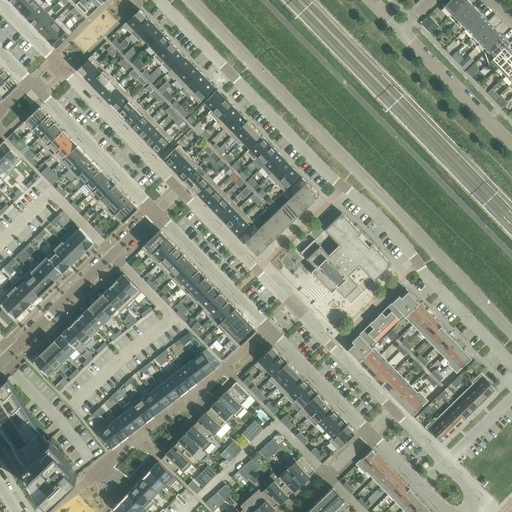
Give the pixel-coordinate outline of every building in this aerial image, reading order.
[(17,0),(13,4),(20,11),(31,0),(17,0)] [(31,0),(20,11),(27,19),(41,6),(44,3),(44,2),(41,0),(31,0)] [(448,10),(451,14),(465,0),(450,0),(442,9),(445,12),(448,10)] [(459,21),(475,5),(474,5),(473,7),(466,0),(465,0),(451,14),(459,21)] [(456,24),(463,31),(466,28),(482,13),(481,13),(480,14),(473,7),(475,6),(475,5),(459,21),(456,24)] [(41,6),(27,19),(34,26),(48,13),(41,6)] [(74,7),(71,11),(75,15),(79,12),(74,7)] [(139,9),(123,25),(131,33),(147,17),(139,9)] [(79,12),(75,15),(79,20),(83,16),(79,12)] [(48,13),(34,26),(42,33),(55,20),(54,20),(48,13)] [(473,36),(489,20),(487,21),(480,14),(482,13),(466,28),(473,36)] [(55,20),(42,33),(49,41),(65,24),(58,17),(54,20),(55,20)] [(147,17),(131,33),(139,41),(142,38),(155,25),(147,17)] [(480,43),(496,27),(494,29),(488,22),(489,20),(473,36),(480,43)] [(65,24),(49,41),(56,48),(69,35),(73,32),(65,24)] [(162,33),(155,25),(142,38),(149,45),(162,33)] [(487,50),(503,35),(501,36),(495,29),(496,28),(496,27),(480,43),(487,50)] [(162,33),(149,45),(157,53),(170,41),(162,33)] [(492,61),(506,47),(511,42),(510,42),(509,43),(507,41),(507,39),(503,35),(487,50),(484,53),(492,61)] [(115,39),(112,42),(117,47),(120,44),(115,39)] [(157,53),(154,56),(161,64),(165,61),(177,48),(170,41),(157,53)] [(498,68),(511,54),(511,52),(506,47),(492,61),(489,63),(489,64),(492,61),(498,68)] [(168,71),(169,72),(185,56),(177,48),(165,61),(172,68),(168,71)] [(128,51),(124,55),(128,59),(133,55),(128,51)] [(505,75),(511,68),(511,54),(498,68),(505,75)] [(92,55),(77,70),(84,77),(99,63),(92,55)] [(185,56),(169,72),(176,80),(192,64),(185,56)] [(136,59),(132,63),(139,70),(143,67),(136,59)] [(84,77),(91,84),(106,69),(99,63),(84,77)] [(176,80),(184,87),(200,72),(192,64),(176,80)] [(3,68),(0,70),(0,85),(11,76),(3,68)] [(112,76),(106,69),(91,84),(97,91),(112,76)] [(208,79),(200,72),(184,87),(191,95),(208,79)] [(150,75),(147,78),(151,83),(156,79),(151,74),(150,75)] [(11,76),(0,85),(0,94),(4,98),(19,84),(11,76)] [(112,76),(97,91),(104,98),(119,83),(112,76)] [(140,76),(137,79),(144,86),(147,83),(140,76)] [(208,79),(191,95),(199,103),(215,88),(208,79)] [(126,90),(119,83),(104,98),(111,105),(126,90)] [(162,85),(158,89),(162,94),(165,90),(166,89),(162,85)] [(212,109),(212,110),(225,97),(217,89),(204,102),(212,109)] [(126,90),(111,105),(118,112),(132,97),(126,90)] [(139,104),(132,97),(118,112),(124,118),(139,104)] [(208,113),(216,121),(232,105),(225,97),(212,110),(212,109),(208,113)] [(176,101),(172,104),(177,109),(180,106),(176,101)] [(124,118),(131,125),(146,111),(139,104),(124,118)] [(224,129),(240,113),(232,105),(216,121),(224,129)] [(40,106),(23,122),(31,130),(48,114),(40,106)] [(183,109),(180,113),(185,117),(188,114),(183,109)] [(153,118),(146,111),(131,125),(138,132),(153,118)] [(240,113),(224,129),(231,137),(248,121),(240,113)] [(48,114),(31,130),(38,138),(37,139),(37,140),(55,122),(50,116),(48,114)] [(186,119),(191,124),(194,120),(190,116),(186,119)] [(153,118),(138,132),(144,139),(159,125),(153,118)] [(180,118),(175,123),(178,127),(184,121),(182,120),(180,118)] [(231,137),(239,145),(243,141),(242,141),(255,129),(248,121),(231,137)] [(55,122),(37,140),(44,148),(63,130),(59,126),(55,122)] [(166,131),(159,125),(144,139),(151,146),(166,131)] [(202,126),(198,131),(202,135),(202,134),(206,130),(202,126)] [(243,141),(250,149),(263,136),(255,129),(242,141),(243,141)] [(63,130),(44,148),(52,155),(70,138),(70,137),(63,130)] [(206,130),(202,134),(207,139),(211,135),(206,130)] [(173,139),(166,131),(151,146),(158,153),(173,139)] [(250,149),(246,152),(254,160),(257,156),(270,144),(263,136),(250,149)] [(70,138),(52,155),(60,163),(78,145),(73,140),(70,138)] [(200,138),(195,143),(199,147),(204,142),(200,138)] [(212,140),(209,143),(210,143),(215,149),(218,146),(212,140)] [(4,141),(0,144),(0,150),(15,166),(22,159),(4,141)] [(257,156),(254,160),(261,168),(265,164),(278,152),(270,144),(257,156)] [(78,145),(60,163),(62,162),(69,169),(85,153),(80,147),(78,145)] [(171,167),(186,152),(179,145),(164,159),(171,167)] [(207,145),(203,149),(210,156),(214,152),(207,145)] [(0,150),(0,164),(4,169),(11,163),(14,166),(15,166),(0,150)] [(223,150),(219,153),(224,158),(228,155),(223,150)] [(171,167),(178,173),(193,159),(186,152),(171,167)] [(214,152),(210,156),(216,163),(217,162),(220,159),(214,152)] [(265,164),(261,168),(268,175),(272,171),(272,172),(285,159),(278,152),(265,164)] [(85,153),(69,169),(76,177),(93,161),(85,153)] [(228,155),(224,158),(228,163),(233,158),(229,154),(228,155)] [(199,166),(193,159),(178,173),(184,180),(199,166)] [(268,175),(276,183),(292,167),(285,159),(272,172),(272,171),(268,175)] [(93,161),(76,177),(84,185),(100,169),(93,161)] [(206,173),(199,166),(184,180),(191,187),(206,173)] [(292,167),(276,183),(284,191),(301,175),(292,167)] [(100,169),(84,185),(91,192),(89,194),(90,194),(108,176),(103,172),(100,169)] [(243,170),(239,174),(245,180),(249,176),(243,170)] [(213,180),(206,173),(191,187),(198,194),(213,180)] [(236,175),(232,178),(237,183),(240,179),(236,175)] [(108,176),(90,194),(97,202),(115,184),(108,176)] [(250,178),(247,181),(247,182),(249,184),(254,189),(258,186),(250,178)] [(204,201),(219,187),(213,180),(198,194),(204,201)] [(320,195),(307,182),(304,185),(301,188),(300,188),(298,190),(295,193),(293,195),(306,209),(313,201),(311,199),(317,194),(319,196),(320,195)] [(115,184),(97,202),(105,210),(123,192),(119,188),(115,184)] [(247,186),(242,191),(247,195),(252,191),(247,186)] [(211,208),(226,194),(219,187),(204,201),(211,208)] [(123,192),(105,210),(112,217),(130,200),(123,192)] [(233,200),(226,194),(211,208),(218,215),(233,200)] [(299,215),(306,209),(293,195),(293,196),(286,202),(299,215)] [(130,200),(112,217),(112,218),(116,214),(123,222),(138,208),(130,200)] [(218,215),(224,222),(239,207),(233,200),(218,215)] [(279,209),(292,222),(299,215),(286,202),(281,207),(279,209)] [(224,222),(231,229),(246,214),(239,207),(224,222)] [(272,216),(285,229),(292,222),(279,209),(278,210),(272,216)] [(391,264),(379,251),(342,213),(325,229),(339,244),(329,255),(314,239),(301,252),(316,267),(311,272),(312,272),(311,273),(312,274),(313,273),(316,276),(315,277),(316,278),(317,277),(319,280),(319,281),(319,282),(320,281),(323,284),(322,284),(323,285),(324,284),(326,287),(326,288),(327,289),(327,288),(332,293),(336,288),(351,303),(364,291),(349,275),(360,265),(374,280),(391,264)] [(253,221),(246,214),(231,229),(238,236),(253,221)] [(278,236),(285,229),(272,216),(265,222),(278,236)] [(258,229),(271,243),(278,236),(265,222),(258,229)] [(86,250),(94,243),(80,228),(72,235),(69,232),(68,232),(86,250)] [(264,250),(271,243),(258,229),(256,231),(253,234),(251,236),(250,237),(248,239),(244,242),(257,256),(258,255),(256,253),(262,247),(264,250)] [(150,256),(168,238),(160,230),(142,248),(150,256)] [(86,250),(68,232),(61,240),(78,258),(86,250)] [(176,246),(168,238),(150,256),(157,264),(176,246)] [(53,247),(70,265),(78,258),(61,240),(53,247)] [(165,272),(183,254),(176,246),(157,264),(165,272)] [(45,255),(63,273),(70,265),(53,247),(45,255)] [(172,279),(191,262),(183,254),(165,272),(172,279)] [(63,273),(45,255),(46,257),(39,264),(38,262),(37,262),(55,280),(63,273)] [(55,280),(37,262),(29,270),(47,288),(55,280)] [(180,287),(198,269),(191,262),(172,279),(180,287)] [(187,295),(206,277),(198,269),(180,287),(187,295)] [(22,277),(39,296),(47,288),(29,270),(22,277)] [(117,281),(135,299),(142,292),(124,274),(117,281)] [(14,285),(32,303),(39,296),(22,277),(21,277),(24,281),(17,288),(14,285)] [(195,303),(213,285),(206,277),(187,295),(195,303)] [(135,299),(117,281),(110,287),(128,305),(135,299)] [(6,292),(24,311),(32,303),(14,285),(6,292)] [(202,310),(221,293),(213,285),(195,303),(197,301),(204,308),(202,310)] [(103,294),(121,312),(128,305),(110,287),(103,294)] [(406,317),(420,303),(408,291),(402,297),(400,295),(388,306),(400,319),(404,314),(405,315),(404,315),(406,317)] [(24,311),(6,292),(0,298),(0,301),(16,318),(24,311)] [(210,318),(228,300),(221,293),(202,310),(210,318)] [(121,312),(103,294),(96,301),(112,317),(111,315),(117,309),(120,312),(121,312)] [(217,326),(236,308),(228,300),(210,318),(214,315),(220,322),(217,326)] [(112,317),(96,301),(89,307),(105,324),(112,317)] [(413,324),(427,311),(420,303),(406,317),(413,324)] [(396,326),(399,322),(398,321),(400,319),(388,306),(382,312),(381,312),(379,314),(372,321),(369,323),(369,324),(364,329),(376,342),(378,340),(379,341),(381,340),(384,338),(386,336),(388,335),(390,333),(391,331),(394,329),(396,326)] [(82,314),(98,330),(99,330),(97,328),(103,322),(105,324),(89,307),(82,314)] [(224,333),(242,315),(236,308),(217,326),(224,333)] [(420,332),(434,318),(427,311),(413,324),(420,332)] [(98,330),(82,314),(75,321),(93,339),(94,339),(92,337),(98,330)] [(231,340),(249,322),(242,315),(224,333),(231,340)] [(428,339),(442,326),(434,318),(420,332),(428,339)] [(86,346),(93,339),(75,321),(69,327),(86,346)] [(249,322),(231,340),(238,347),(256,329),(249,322)] [(435,347),(449,334),(442,326),(428,339),(435,347)] [(62,334),(78,351),(84,344),(86,346),(69,327),(62,334)] [(371,346),(376,342),(364,329),(352,341),(354,343),(348,349),(359,361),(360,361),(374,348),(372,346),(372,347),(371,346)] [(78,351),(62,334),(55,341),(69,355),(76,349),(77,351),(78,351)] [(443,355),(457,341),(449,334),(435,347),(443,355)] [(64,364),(64,363),(63,362),(69,355),(55,341),(48,347),(64,364)] [(449,364),(464,349),(457,341),(443,355),(450,362),(448,364),(449,364)] [(258,360),(266,368),(280,354),(272,346),(258,360)] [(64,364),(48,347),(41,354),(57,371),(64,364)] [(367,369),(381,355),(374,348),(360,361),(367,369)] [(202,352),(193,359),(206,375),(215,368),(221,364),(206,349),(202,352)] [(457,372),(472,357),(464,349),(449,364),(457,372)] [(41,354),(34,361),(48,376),(55,369),(57,371),(41,354)] [(269,379),(270,379),(288,362),(280,354),(266,368),(273,376),(269,379)] [(374,376),(388,363),(381,355),(367,369),(374,376)] [(206,375),(193,359),(185,365),(198,382),(206,375)] [(295,370),(288,362),(270,379),(277,387),(295,370)] [(382,384),(396,370),(388,363),(374,376),(382,384)] [(177,371),(174,368),(173,368),(189,388),(198,382),(185,365),(177,371)] [(165,375),(181,395),(189,388),(173,368),(165,375)] [(285,395),(303,377),(295,370),(277,387),(285,395)] [(389,392),(403,378),(396,370),(382,384),(389,392)] [(496,389),(481,374),(481,373),(473,381),(488,397),(496,389)] [(156,381),(172,401),(181,395),(165,375),(156,381)] [(303,377),(285,395),(292,403),(310,385),(303,377)] [(61,452),(63,450),(51,438),(46,443),(11,387),(13,386),(8,378),(0,385),(0,446),(40,510),(51,499),(52,499),(78,474),(68,464),(70,462),(61,452)] [(243,382),(247,386),(251,382),(247,378),(243,382)] [(397,400),(411,386),(403,378),(389,392),(397,400)] [(172,401),(156,381),(148,388),(163,408),(172,401)] [(488,397),(473,381),(472,382),(474,383),(466,390),(480,404),(488,397)] [(236,382),(232,386),(228,390),(227,390),(219,398),(237,416),(245,407),(242,404),(246,399),(250,395),(236,382)] [(259,390),(255,385),(251,390),(255,394),(259,390)] [(318,393),(310,385),(292,403),(293,403),(296,400),(303,407),(299,410),(300,410),(318,393)] [(404,407),(420,392),(419,392),(418,393),(411,386),(397,400),(404,407)] [(163,408),(148,388),(147,388),(150,392),(143,398),(140,394),(139,394),(155,415),(163,408)] [(255,394),(259,398),(263,394),(259,390),(255,394)] [(480,404),(466,390),(459,397),(472,412),(480,404)] [(412,415),(428,400),(420,392),(404,407),(412,415)] [(324,399),(323,398),(318,393),(300,410),(307,418),(326,400),(324,399)] [(131,401),(146,421),(155,415),(139,394),(131,401)] [(472,412),(459,397),(451,405),(464,419),(472,412)] [(211,407),(226,421),(233,413),(237,417),(237,416),(219,398),(211,407)] [(333,408),(328,403),(327,402),(326,401),(326,400),(307,418),(315,426),(333,408)] [(122,408),(138,428),(146,421),(131,401),(122,408)] [(274,405),(270,401),(265,405),(270,409),(274,405)] [(274,405),(270,409),(274,414),(278,410),(274,405)] [(464,419),(451,405),(443,413),(457,427),(464,419)] [(198,420),(213,434),(226,421),(211,407),(210,407),(211,408),(207,411),(198,420)] [(138,428),(122,408),(125,412),(116,418),(129,434),(138,428)] [(319,423),(326,430),(340,416),(333,408),(315,426),(319,423)] [(457,427),(443,413),(436,419),(435,418),(434,419),(449,434),(457,427)] [(289,421),(285,416),(281,421),(285,425),(289,421)] [(348,424),(340,416),(326,430),(333,438),(329,441),(330,441),(348,424)] [(129,434),(116,418),(108,424),(105,421),(121,441),(129,434)] [(449,434),(434,419),(426,427),(441,442),(449,434)] [(194,424),(186,433),(204,450),(213,441),(209,438),(213,434),(198,420),(198,421),(195,424),(194,424)] [(121,441),(105,421),(96,428),(112,448),(121,441)] [(289,421),(285,425),(289,429),(293,425),(289,421)] [(356,432),(348,424),(330,441),(338,449),(356,432)] [(246,429),(251,433),(255,429),(250,425),(246,429)] [(259,433),(255,429),(251,433),(255,437),(259,433)] [(401,439),(407,434),(403,430),(398,435),(401,439)] [(296,436),(300,440),(304,436),(300,432),(296,436)] [(204,450),(186,433),(178,441),(178,442),(175,446),(174,445),(174,446),(192,463),(183,453),(186,449),(192,456),(200,447),(204,451),(204,450)] [(304,445),(308,440),(304,436),(300,440),(304,445)] [(268,451),(272,447),(268,443),(264,447),(268,451)] [(234,449),(229,445),(225,450),(229,454),(234,449)] [(192,463),(174,446),(165,454),(166,455),(161,460),(175,473),(180,469),(183,472),(192,463)] [(276,452),(272,447),(268,451),(272,456),(276,452)] [(315,456),(319,452),(315,447),(311,452),(315,456)] [(238,454),(234,449),(229,454),(234,458),(238,454)] [(365,472),(380,457),(372,449),(356,464),(365,472)] [(315,456),(319,460),(323,456),(319,452),(315,456)] [(285,465),(302,484),(310,476),(310,475),(315,471),(302,456),(297,461),(294,457),(285,465)] [(374,479),(388,465),(380,457),(365,472),(365,473),(366,471),(374,479)] [(158,461),(151,469),(169,487),(177,479),(159,461),(158,461)] [(251,468),(247,463),(243,467),(247,472),(251,468)] [(285,483),(292,491),(293,492),(302,484),(285,465),(284,466),(287,469),(279,477),(285,483)] [(381,486),(395,473),(388,465),(374,479),(381,486)] [(255,472),(251,468),(247,472),(251,476),(255,472)] [(158,492),(165,484),(169,487),(151,469),(149,471),(149,472),(143,477),(155,489),(158,492)] [(208,474),(203,470),(199,475),(204,479),(208,474)] [(389,494),(403,481),(395,473),(381,486),(389,494)] [(208,474),(204,479),(208,483),(212,479),(208,474)] [(158,492),(155,489),(143,477),(136,485),(154,503),(154,502),(151,499),(158,492)] [(288,495),(292,491),(285,483),(281,487),(275,480),(266,488),(280,504),(289,495),(288,495)] [(396,502),(410,488),(403,481),(389,494),(396,502)] [(136,485),(128,493),(147,510),(154,503),(136,485)] [(324,495),(340,511),(348,504),(332,487),(324,495)] [(225,493),(221,488),(217,492),(221,497),(225,493)] [(280,504),(266,488),(262,492),(258,489),(249,497),(263,511),(270,511),(275,507),(279,503),(279,504),(280,504)] [(404,510),(418,496),(410,488),(396,502),(404,510)] [(145,511),(146,511),(147,510),(128,493),(121,500),(132,511),(145,511)] [(225,493),(221,497),(225,501),(229,497),(225,493)] [(317,502),(325,511),(339,511),(340,511),(324,495),(317,502)] [(406,511),(416,511),(425,504),(418,496),(404,510),(406,511)] [(263,511),(249,497),(241,505),(244,509),(240,511),(237,508),(236,509),(238,511),(263,511)] [(132,511),(121,500),(113,509),(116,511),(132,511)] [(309,510),(310,511),(325,511),(317,502),(309,510)]
